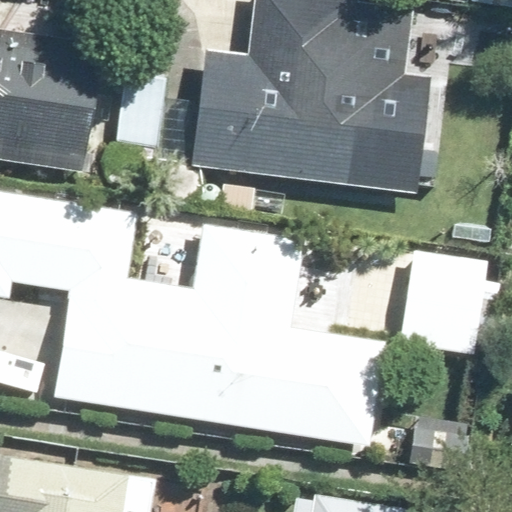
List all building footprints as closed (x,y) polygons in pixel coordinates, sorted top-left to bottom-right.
[(125,66),(115,154),(412,189),(426,73),(343,63),(350,0),(249,0),(243,55),(197,50),(191,94),(164,92),(166,72),(125,66)] [(0,25),(0,140),(79,151),(94,38),(0,25)] [(328,381),(348,253),(260,238),(249,308),(171,297),(163,344),(70,329),(59,395),(365,444),(374,388),(328,381)] [(410,245),(396,339),(473,351),(486,257),(410,245)] [(0,451),(0,511),(147,511),(153,475),(0,451)] [(400,511),(402,505),(311,492),(308,511),(400,511)]
